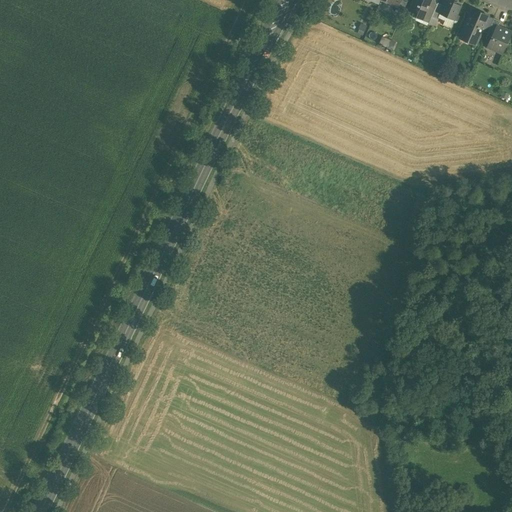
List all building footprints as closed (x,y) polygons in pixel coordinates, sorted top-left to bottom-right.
[(400,0),(398,6),(397,6),(396,9),(403,12),(407,0),(400,0)] [(414,0),(409,13),(423,19),(424,16),(425,17),(429,7),(431,0),(414,0)] [(445,0),(443,5),(439,14),(440,14),(454,20),(461,5),(456,3),(457,2),(452,0),(451,0),(451,1),(449,0),(445,0)] [(443,5),(437,3),(434,10),(431,16),(437,19),(440,14),(439,14),(443,5)] [(429,7),(425,17),(424,16),(423,19),(429,22),(431,16),(434,10),(429,7)] [(487,16),(473,9),(462,34),(477,41),(481,31),(481,30),(487,16)] [(487,16),(481,30),(481,31),(487,33),(494,19),(487,16)] [(500,21),(494,19),(487,33),(486,35),(492,38),(497,26),(498,26),(500,21)] [(498,26),(497,26),(492,38),(488,47),(502,53),(511,32),(498,26)]
